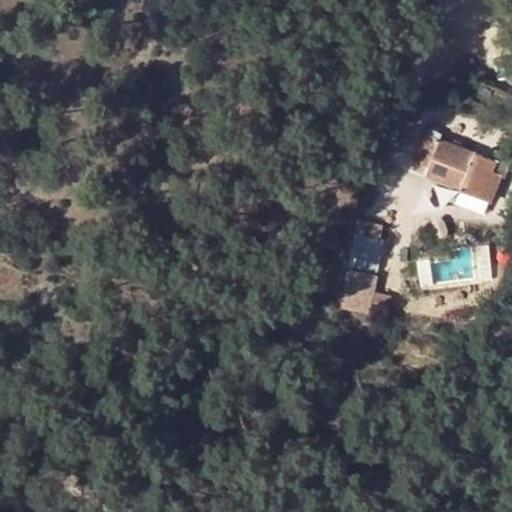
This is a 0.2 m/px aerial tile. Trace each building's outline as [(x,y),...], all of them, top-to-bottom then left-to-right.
[(426,133),(416,160),(429,166),(427,172),(449,181),(459,186),(492,199),(502,175),(492,171),(495,160),(426,133)] [(429,166),(416,160),(413,167),(427,172),(429,166)] [(492,199),(459,186),(453,203),(486,216),(492,199)] [(359,226),(384,233),(386,223),(361,217),(359,226)] [(348,274),(382,282),(393,235),(388,234),(384,233),(359,226),(348,274)] [(348,274),(338,314),(372,323),(382,282),(348,274)]
